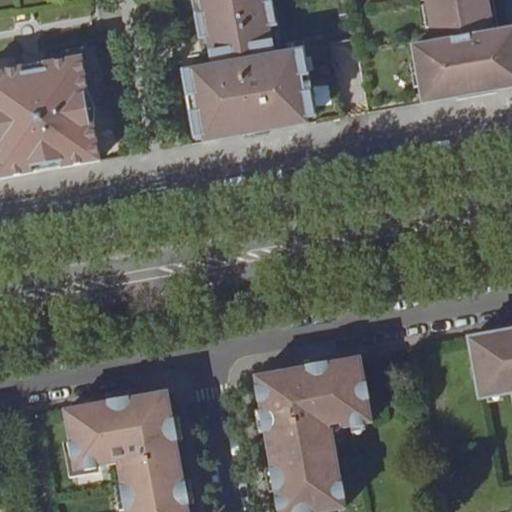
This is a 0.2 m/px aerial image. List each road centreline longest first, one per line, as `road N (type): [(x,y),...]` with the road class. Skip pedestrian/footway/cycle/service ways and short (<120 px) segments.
road 1 (secondary): [(0,301),(511,210)]
road 2 (residential): [(511,118),(0,209)]
road 3 (residential): [(234,511),(208,354)]
